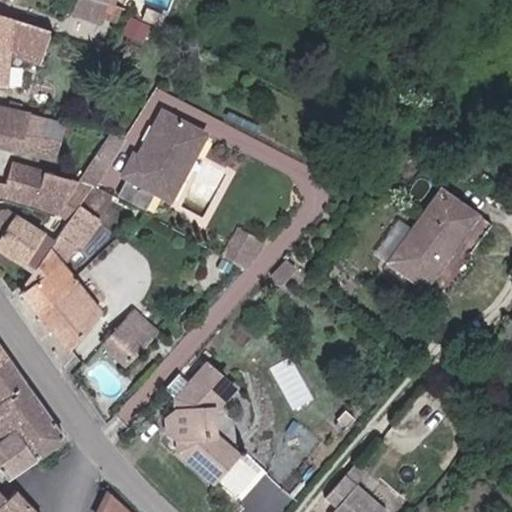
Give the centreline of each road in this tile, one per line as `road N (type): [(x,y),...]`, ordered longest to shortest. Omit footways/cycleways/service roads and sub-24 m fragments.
road 1 (unknown): [(286,511),(361,417),(460,315),(494,263)]
road 2 (tertiary): [(107,442),(0,297)]
